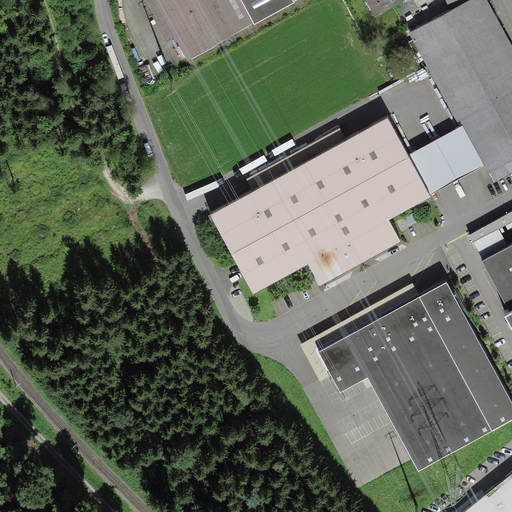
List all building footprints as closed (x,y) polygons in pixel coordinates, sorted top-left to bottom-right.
[(239,0),(159,0),(189,53),(250,20),(239,0)] [(252,22),(292,0),(239,0),(250,20),(252,22)] [(367,0),(374,12),(395,0),(367,0)] [(471,0),(422,28),(412,33),(460,126),(481,165),(490,182),(511,170),(511,51),(483,0),(471,0)] [(149,64),(138,68),(146,87),(157,82),(149,64)] [(390,112),(210,208),(255,289),(309,260),(321,282),(362,260),(402,239),(389,215),(433,191),(411,153),(390,112)] [(411,153),(433,191),(458,178),(481,165),(460,126),(437,138),(411,153)] [(470,226),(472,232),(491,226),(489,220),(470,226)] [(511,324),(511,241),(502,246),(496,236),(475,247),(509,310),(505,312),(511,324)] [(397,301),(317,345),(339,384),(365,370),(418,466),(511,413),(511,395),(445,275),(397,301)] [(511,511),(511,465),(452,511),(511,511)]
